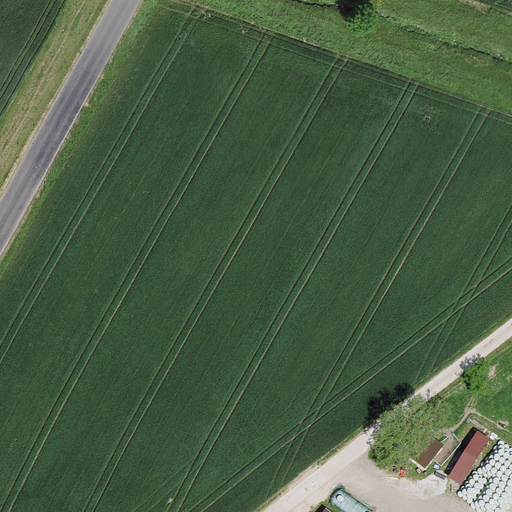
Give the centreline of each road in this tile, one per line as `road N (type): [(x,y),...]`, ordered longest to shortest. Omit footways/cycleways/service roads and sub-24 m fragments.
road 1 (tertiary): [(128,0),(0,238)]
road 2 (track): [(511,332),(361,448)]
